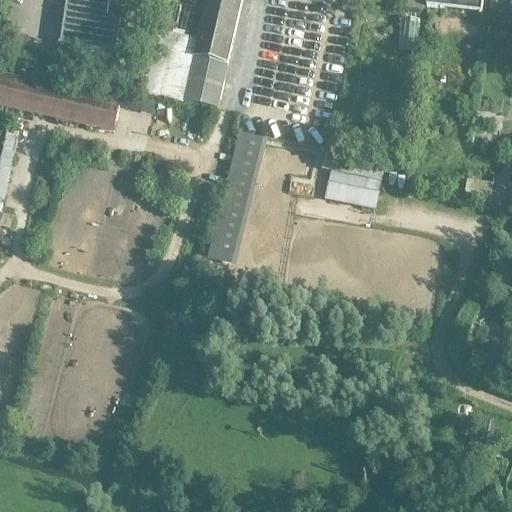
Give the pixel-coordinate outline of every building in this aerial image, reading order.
[(67,0),(61,44),(116,52),(121,19),(107,17),(109,0),(67,0)] [(180,6),(159,2),(138,95),(217,110),(227,66),(242,0),(205,0),(203,12),(180,6)] [(423,0),(404,0),(404,9),(423,11),(423,0)] [(481,15),(482,0),(426,0),(426,9),(481,15)] [(417,53),(421,21),(401,18),(398,51),(417,53)] [(0,107),(7,109),(113,133),(120,102),(0,74),(0,107)] [(122,99),(117,119),(139,124),(144,104),(122,99)] [(0,163),(0,221),(20,134),(7,132),(0,163)] [(207,262),(234,269),(241,240),(254,187),(266,142),(238,135),(222,202),(221,205),(207,262)] [(377,209),(386,166),(328,154),(325,171),(333,173),(328,199),(377,209)] [(467,181),(464,202),(490,206),(495,175),(469,171),(467,181)] [(189,375),(190,369),(182,368),(183,361),(174,359),(172,372),(171,377),(188,380),(189,375)] [(383,394),(387,378),(374,375),(371,391),(383,394)] [(493,424),(482,422),(479,440),(490,442),(493,424)]
